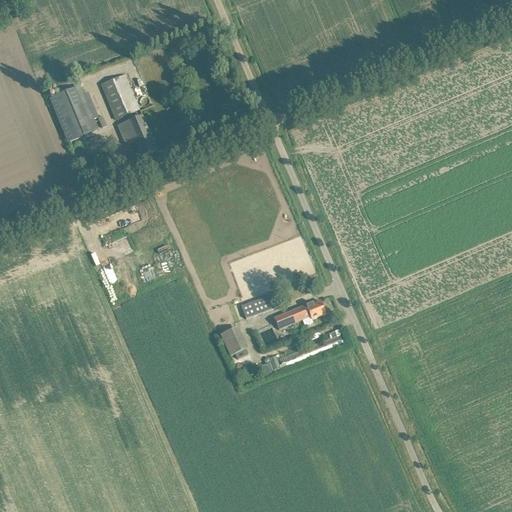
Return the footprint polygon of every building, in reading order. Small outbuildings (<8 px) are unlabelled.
[(139,111),(124,76),(101,86),(115,120),(139,111)] [(51,100),(69,143),(97,131),(79,88),(51,100)] [(156,151),(149,133),(148,133),(142,116),(120,125),(128,144),(128,145),(135,142),(142,158),(156,151)] [(96,135),(81,141),(82,145),(86,144),(91,156),(102,151),(96,135)] [(157,229),(102,247),(106,261),(148,247),(147,245),(161,240),(157,229)] [(270,297),(242,307),(246,320),(274,310),(270,297)] [(317,319),(326,315),(321,302),(315,305),(314,303),(305,307),(274,320),(279,331),(310,318),(311,321),(317,319)] [(263,346),(278,342),(274,327),(259,332),(263,346)] [(341,330),(331,333),(334,346),(344,343),(341,330)] [(249,349),(238,355),(240,359),(251,354),(249,349)] [(290,356),(292,359),(286,362),(288,367),(316,355),(313,350),(305,354),(303,350),(290,356)] [(260,366),(264,378),(274,374),(270,363),(260,366)]
